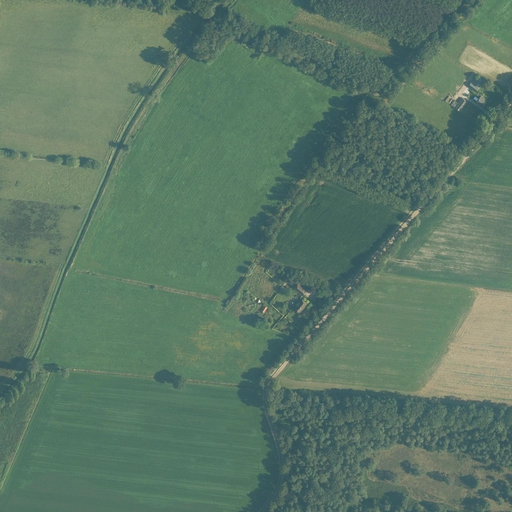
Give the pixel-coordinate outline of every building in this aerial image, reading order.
[(473,79),(468,86),(475,91),(480,85),(473,79)] [(477,101),(479,103),(483,106),(487,100),(484,98),(485,98),(478,93),(476,95),(479,97),(477,101)] [(455,100),(451,104),(459,111),(466,101),(461,98),(458,102),(455,100)] [(302,295),(307,290),(299,282),(294,288),(302,295)] [(294,307),(300,312),(307,304),(301,298),(294,307)]
